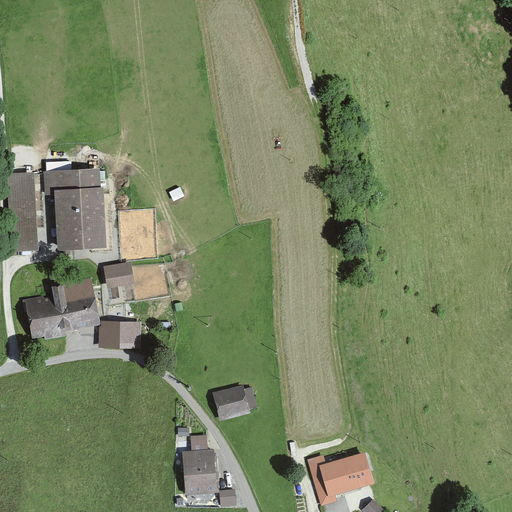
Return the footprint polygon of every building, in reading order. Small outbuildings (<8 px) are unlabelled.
[(104,170),(44,174),(45,198),(55,197),(58,251),(108,248),(104,170)] [(5,176),(9,254),(39,252),(34,174),(5,176)] [(174,200),(185,196),(181,186),(170,191),(174,200)] [(131,263),(104,268),(108,289),(135,284),(131,263)] [(53,296),(24,302),(32,342),(103,329),(94,279),(52,287),(53,296)] [(121,333),(100,333),(100,348),(121,348),(121,333)] [(244,386),(213,393),(220,421),(252,413),(251,408),(257,406),(252,389),(245,391),(244,386)] [(207,436),(191,437),(192,451),(183,452),(186,494),(219,492),(217,450),(208,451),(207,436)] [(325,456),(308,461),(321,507),(339,502),(337,495),(377,484),(368,452),(327,464),(325,456)] [(236,491),(221,492),(222,506),(236,506),(236,491)] [(385,511),(386,511),(373,501),(364,511),(385,511)]
